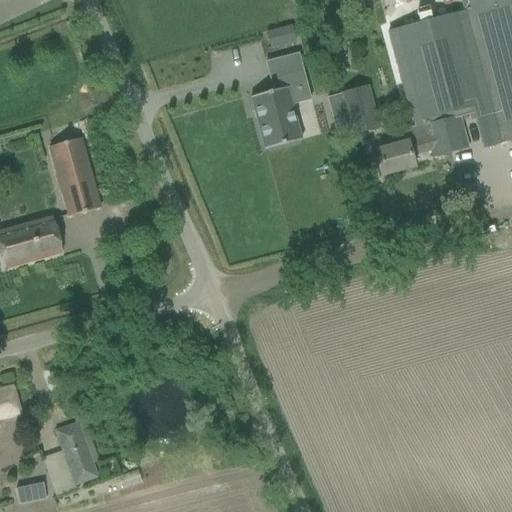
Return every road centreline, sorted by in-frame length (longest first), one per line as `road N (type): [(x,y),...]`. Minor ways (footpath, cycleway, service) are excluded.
road 1 (unclassified): [(214,295),(92,0)]
road 2 (track): [(214,295),(511,216)]
road 3 (unclassified): [(305,511),(214,295)]
road 4 (unclassified): [(0,352),(214,295)]
